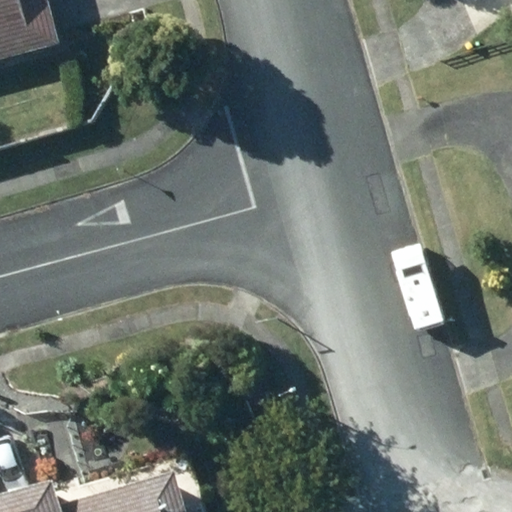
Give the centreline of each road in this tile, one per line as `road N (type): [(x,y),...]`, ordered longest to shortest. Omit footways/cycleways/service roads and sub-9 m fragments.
road 1 (residential): [(321,174),(422,510)]
road 2 (residential): [(321,174),(0,274)]
road 3 (residential): [(272,0),(321,174)]
